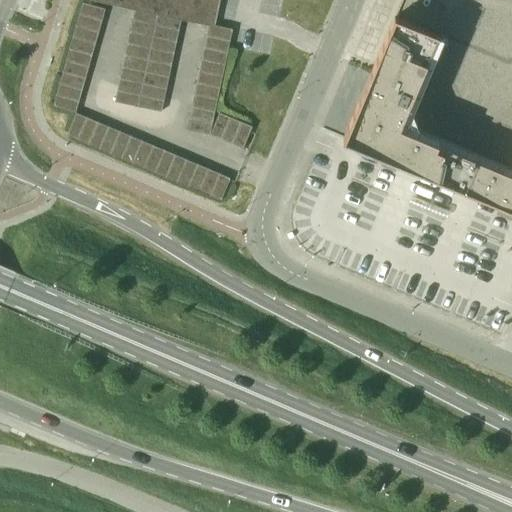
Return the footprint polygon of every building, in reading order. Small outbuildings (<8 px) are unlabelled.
[(119,0),(211,19),(214,0),(119,0)] [(511,0),(400,0),(345,131),(343,135),(511,206),(511,0)] [(106,8),(83,1),(79,12),(103,19),(106,8)] [(135,7),(133,19),(156,24),(159,12),(135,7)] [(103,19),(79,12),(76,24),(99,31),(103,19)] [(159,12),(156,24),(180,29),(182,17),(159,12)] [(133,19),(130,31),(154,36),(156,24),(133,19)] [(209,23),(207,35),(230,40),(232,28),(209,23)] [(99,31),(76,24),(73,35),(96,42),(99,31)] [(156,24),(154,36),(177,41),(180,29),(156,24)] [(130,31),(128,43),(151,48),(154,36),(130,31)] [(96,42),(73,35),(70,47),(93,54),(96,42)] [(207,35),(204,47),(227,52),(230,40),(207,35)] [(154,36),(151,48),(175,53),(177,41),(154,36)] [(128,43),(125,54),(149,59),(151,48),(128,43)] [(93,54),(70,47),(66,59),(89,65),(93,54)] [(204,47),(202,58),(225,63),(227,52),(204,47)] [(151,48),(149,59),(172,64),(175,53),(151,48)] [(125,54),(123,66),(146,71),(149,59),(125,54)] [(202,58),(199,70),(222,75),(225,63),(202,58)] [(89,65),(66,59),(63,70),(86,77),(89,65)] [(149,59),(146,71),(170,76),(172,64),(149,59)] [(123,66),(120,78),(144,83),(146,71),(123,66)] [(86,77),(63,70),(60,82),(83,88),(86,77)] [(199,70),(197,82),(220,87),(222,75),(199,70)] [(146,71),(144,83),(167,88),(170,76),(146,71)] [(120,78),(118,90),(141,95),(144,83),(120,78)] [(83,88),(60,82),(56,93),(79,100),(83,88)] [(197,82),(194,94),(217,99),(220,87),(197,82)] [(144,83),(141,95),(165,100),(167,88),(144,83)] [(118,90),(115,101),(139,106),(141,95),(118,90)] [(79,100),(56,93),(53,105),(76,112),(79,100)] [(194,94),(191,105),(215,110),(217,99),(194,94)] [(141,95),(139,106),(162,111),(165,100),(141,95)] [(191,105),(189,117),(212,122),(215,110),(191,105)] [(87,116),(76,112),(67,134),(77,138),(87,116)] [(219,112),(210,134),(221,138),(230,116),(219,112)] [(87,116),(77,138),(88,143),(98,121),(87,116)] [(241,121),(230,116),(221,138),(232,143),(241,121)] [(189,117),(186,129),(210,134),(212,122),(189,117)] [(98,121),(88,143),(100,148),(109,126),(98,121)] [(243,148),(252,126),(241,121),(232,143),(243,148)] [(120,130),(109,126),(100,148),(111,152),(120,130)] [(131,135),(120,130),(111,152),(122,157),(131,135)] [(142,140),(131,135),(122,157),(133,162),(142,140)] [(153,144),(142,140),(133,162),(144,166),(153,144)] [(164,149),(153,144),(144,166),(155,171),(164,149)] [(175,154),(164,149),(155,171),(166,176),(175,154)] [(186,158),(175,154),(166,176),(177,181),(186,158)] [(197,163),(186,158),(177,181),(188,185),(197,163)] [(208,168),(197,163),(188,185),(199,190),(208,168)] [(219,172),(208,168),(199,190),(210,195),(219,172)] [(219,172),(210,195),(221,199),(230,177),(219,172)]
